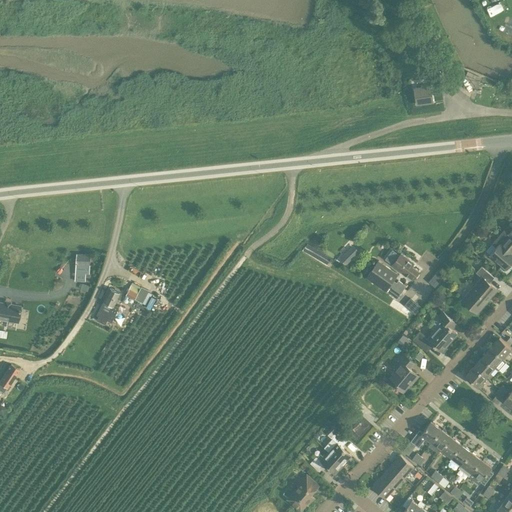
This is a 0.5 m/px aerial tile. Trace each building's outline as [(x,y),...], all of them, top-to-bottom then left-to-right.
[(496,21),(511,19),(511,8),(494,10),(496,21)] [(431,86),(415,88),(417,104),(433,101),(431,86)] [(500,235),(511,245),(511,243),(511,229),(511,230),(507,226),(500,235)] [(511,254),(507,250),(511,245),(500,235),(492,243),(497,247),(490,255),(506,269),(511,261),(511,254)] [(471,248),(475,243),(470,239),(466,244),(471,248)] [(351,247),(340,259),(346,265),(357,253),(351,247)] [(392,250),(385,259),(392,264),(412,279),(419,270),(412,265),(414,263),(401,253),(399,255),(392,250)] [(88,272),(90,253),(76,252),(74,270),(88,272)] [(397,275),(391,270),(378,261),(366,277),(397,299),(400,294),(406,285),(398,280),(397,283),(393,280),(397,275)] [(482,277),(463,300),(478,312),(497,290),(490,283),(494,277),(482,267),(477,272),(482,277)] [(428,281),(436,288),(443,280),(435,273),(428,281)] [(81,290),(83,284),(77,282),(75,288),(81,290)] [(131,284),(126,294),(135,299),(142,302),(148,290),(141,286),(140,288),(131,284)] [(99,315),(97,319),(105,323),(107,319),(112,322),(119,307),(114,305),(120,292),(110,287),(103,301),(97,314),(99,315)] [(152,296),(146,307),(151,309),(156,298),(152,296)] [(415,314),(421,306),(410,297),(409,299),(404,304),(415,314)] [(0,302),(0,318),(17,322),(20,306),(10,304),(10,303),(5,302),(5,303),(0,302)] [(430,325),(435,329),(450,343),(457,334),(448,325),(452,320),(443,312),(439,317),(439,316),(430,325)] [(441,352),(450,343),(435,329),(427,338),(419,332),(413,339),(425,350),(432,343),(441,352)] [(403,342),(407,338),(403,334),(399,338),(403,342)] [(503,358),(511,348),(499,338),(490,347),(502,358),(503,358)] [(490,347),(482,357),(494,368),(495,367),(498,370),(506,361),(503,358),(502,358),(490,347)] [(399,367),(391,377),(397,382),(395,384),(403,391),(409,383),(408,382),(415,373),(410,368),(414,362),(403,353),(398,359),(401,361),(397,366),(399,367)] [(474,366),(486,377),(487,375),(490,378),(493,375),(490,372),(494,368),(482,357),(474,366)] [(10,387),(8,386),(19,369),(11,364),(0,380),(0,390),(3,393),(6,389),(8,390),(10,387)] [(484,384),(482,381),(486,377),(474,366),(465,376),(477,386),(478,386),(481,388),(484,384)] [(504,394),(508,389),(502,384),(499,389),(504,394)] [(502,397),(504,394),(499,389),(496,392),(502,397)] [(431,441),(441,429),(430,421),(422,432),(419,430),(410,441),(419,447),(426,437),(431,441)] [(441,449),(451,436),(441,429),(431,441),(441,449)] [(332,438),(324,447),(328,451),(343,464),(351,455),(342,447),(348,440),(338,431),(332,438)] [(452,456),(461,444),(451,436),(441,449),(452,456)] [(462,464),(471,451),(461,444),(452,456),(462,464)] [(335,473),(343,464),(328,451),(320,459),(316,456),(310,462),(320,471),(325,465),(335,473)] [(462,464),(459,468),(469,476),(472,471),(481,459),(471,451),(462,464)] [(416,462),(421,455),(417,452),(412,458),(416,462)] [(400,454),(391,465),(404,476),(414,466),(400,454)] [(420,464),(425,458),(421,455),(416,462),(420,464)] [(469,476),(479,483),(480,481),(485,484),(494,472),(489,469),(492,466),(481,459),(472,471),(469,476)] [(301,465),(307,470),(310,467),(304,462),(301,465)] [(506,472),(509,468),(503,464),(500,468),(506,472)] [(395,487),(404,476),(391,465),(381,475),(395,487)] [(510,475),(506,472),(500,468),(497,472),(507,479),(510,475)] [(431,476),(435,479),(439,473),(435,469),(431,476)] [(300,485),(288,498),(301,509),(310,499),(311,500),(314,497),(310,494),(319,484),(307,473),(298,483),(300,485)] [(439,473),(435,479),(439,482),(444,476),(439,473)] [(395,487),(381,475),(372,486),(385,498),(395,487)] [(434,483),(428,491),(432,494),(434,491),(438,486),(434,483)] [(450,491),(455,495),(459,488),(455,485),(450,491)] [(488,485),(486,489),(492,493),(495,489),(488,485)] [(459,488),(455,495),(458,497),(463,491),(459,488)] [(492,493),(486,489),(483,493),(489,498),(492,494),(492,493)] [(511,506),(511,491),(510,491),(503,501),(511,506)] [(448,493),(443,499),(448,502),(452,497),(448,493)] [(406,507),(402,511),(418,511),(423,507),(425,503),(420,500),(418,503),(412,499),(411,499),(408,497),(402,504),(406,507)] [(495,511),(511,511),(511,506),(503,501),(496,511),(495,511)]
